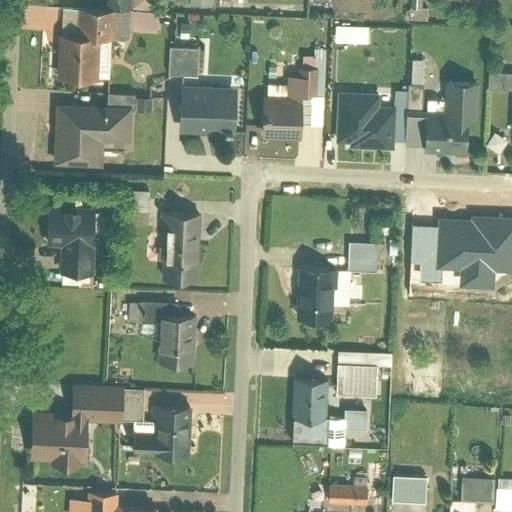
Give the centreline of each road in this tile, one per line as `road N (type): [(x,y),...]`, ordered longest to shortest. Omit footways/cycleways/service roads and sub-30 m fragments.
road 1 (unclassified): [(511,184),(253,169),(242,511)]
road 2 (unclassified): [(13,0),(0,347)]
